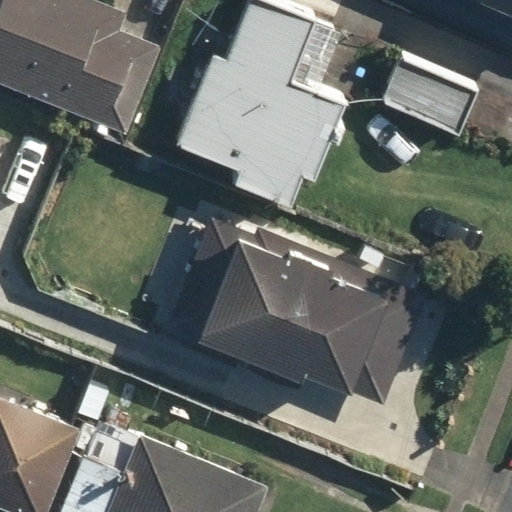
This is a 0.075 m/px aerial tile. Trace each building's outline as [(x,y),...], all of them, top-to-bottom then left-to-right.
[(101,0),(0,0),(0,74),(122,127),(166,28),(101,0)] [(236,0),(216,47),(203,41),(158,146),(291,203),(339,92),(310,79),(334,25),(276,0),(236,0)] [(511,0),(477,0),(476,4),(511,19),(511,0)] [(396,44),(374,92),(460,132),(482,84),(396,44)] [(203,199),(159,314),(345,386),(389,271),(203,199)] [(0,385),(0,502),(24,511),(51,511),(88,422),(0,385)] [(88,422),(51,511),(249,511),(263,479),(93,409),(88,422)]
